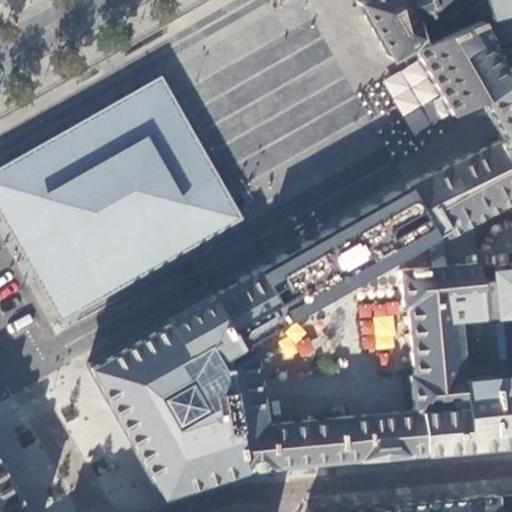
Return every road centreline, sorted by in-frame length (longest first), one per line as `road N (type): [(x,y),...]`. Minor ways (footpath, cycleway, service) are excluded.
road 1 (residential): [(193,511),(240,498),(511,473)]
road 2 (residential): [(17,373),(199,271)]
road 3 (residential): [(97,511),(17,373)]
